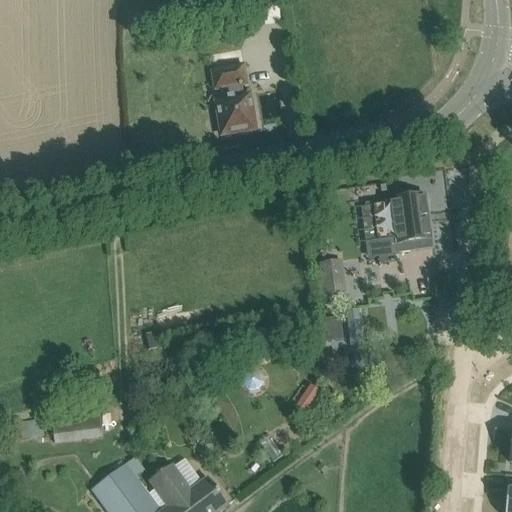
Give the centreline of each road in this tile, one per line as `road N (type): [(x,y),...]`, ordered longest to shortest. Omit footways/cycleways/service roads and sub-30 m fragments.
road 1 (tertiary): [(0,232),(410,144),(441,130),(484,83)]
road 2 (residential): [(458,372),(482,179)]
road 3 (tertiary): [(449,511),(458,372)]
